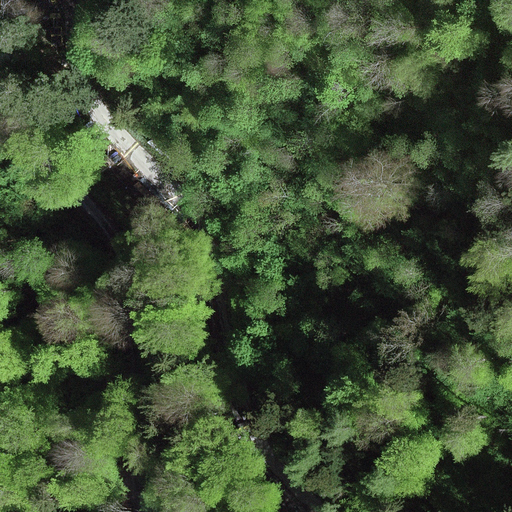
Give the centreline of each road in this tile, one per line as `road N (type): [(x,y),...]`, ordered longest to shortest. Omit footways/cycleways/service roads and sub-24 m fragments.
road 1 (unclassified): [(66,0),(91,101),(211,239),(231,365),(247,411),(316,511)]
road 2 (unclassified): [(134,511),(130,295),(122,255),(111,226),(35,157),(0,89)]
